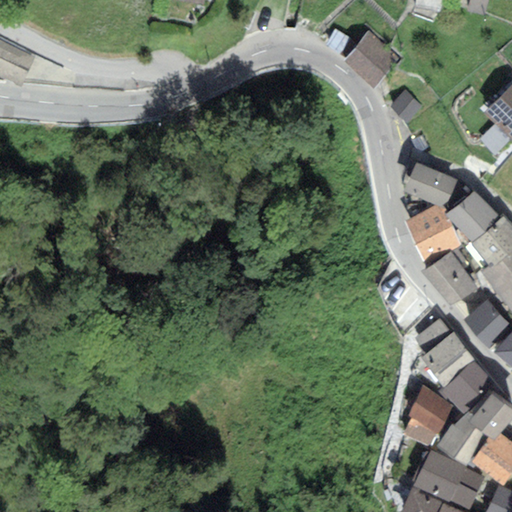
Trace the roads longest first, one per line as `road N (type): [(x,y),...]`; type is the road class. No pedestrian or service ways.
road 1 (tertiary): [(511,387),(404,254),(371,116),(352,84),(319,58),(286,49),(201,85)]
road 2 (residential): [(201,85),(66,59),(0,22)]
road 3 (tertiary): [(201,85),(132,104),(0,98)]
